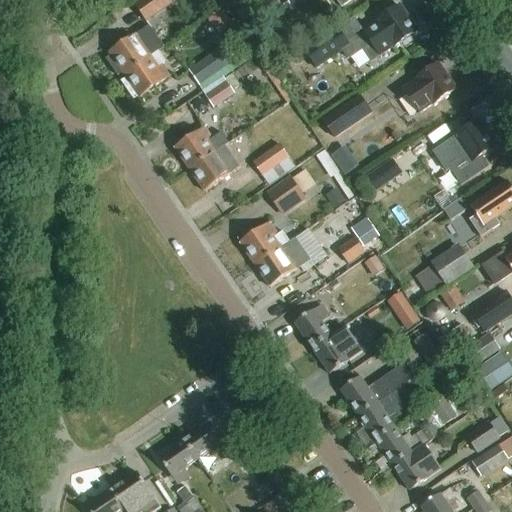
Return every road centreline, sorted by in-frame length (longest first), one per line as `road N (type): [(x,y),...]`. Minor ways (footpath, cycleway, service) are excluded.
road 1 (residential): [(60,455),(39,348),(62,132)]
road 2 (residential): [(254,356),(245,329),(127,156),(108,139),(62,132)]
road 3 (residential): [(60,455),(85,462),(120,451),(254,356)]
road 4 (residential): [(369,511),(254,356)]
road 5 (residential): [(62,132),(42,54),(42,0)]
